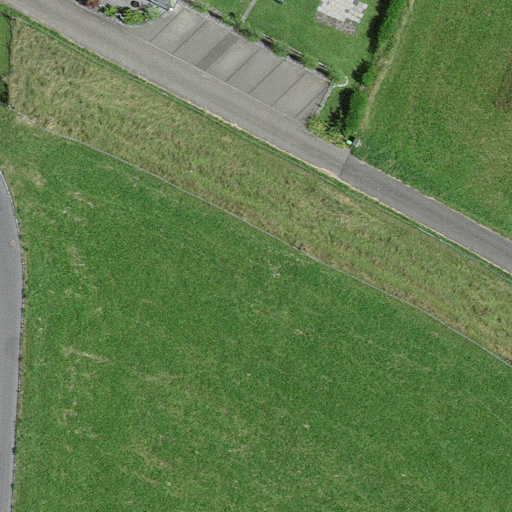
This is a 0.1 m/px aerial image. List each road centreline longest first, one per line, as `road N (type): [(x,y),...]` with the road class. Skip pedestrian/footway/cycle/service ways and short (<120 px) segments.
road 1 (residential): [(25,0),(376,186)]
road 2 (unclassified): [(376,186),(511,258)]
